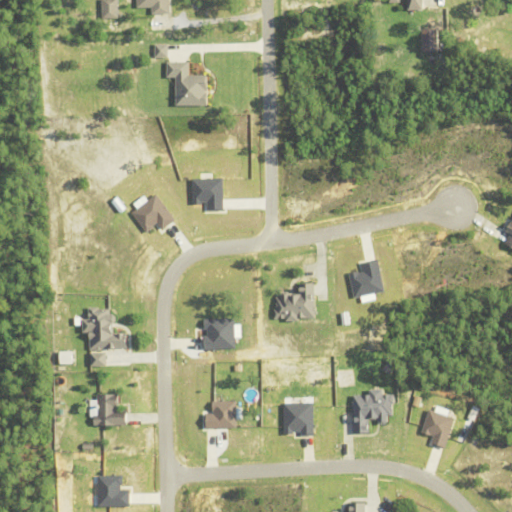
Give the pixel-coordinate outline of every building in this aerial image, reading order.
[(102,0),(119,0),(119,19),(102,19),(102,0)] [(152,15),(152,9),(137,9),(136,0),(170,0),(171,15),(152,15)] [(170,43),(157,43),(157,57),(171,57),(170,43)] [(178,105),(212,105),(213,75),(192,74),(192,61),(169,61),(169,77),(179,77),(178,105)] [(350,273),(356,298),(388,290),(381,260),(364,264),(365,270),(350,273)] [(317,282),(301,283),(301,292),(276,293),(276,317),(287,317),(288,319),(317,318),(317,282)] [(92,349),(129,348),(129,332),(118,333),(118,315),(113,315),(113,307),(91,308),(91,318),(85,318),(85,333),(91,332),(92,349)] [(238,348),(237,318),(205,319),(206,349),(238,348)] [(63,364),(75,363),(74,350),(62,351),(63,364)] [(108,351),(92,352),(92,366),(109,365),(108,351)] [(355,433),(373,433),(373,418),(382,418),(382,423),(395,423),(395,394),(387,394),(387,388),(372,388),(372,394),(355,394),(355,433)] [(93,426),(131,425),(131,414),(120,414),(120,395),(93,396),(93,426)] [(239,401),(215,401),(215,414),(206,414),(206,428),(239,428),(239,401)] [(286,433),(303,432),(303,435),(317,435),(316,402),(286,402),(286,433)] [(436,435),(433,443),(448,448),(457,418),(431,410),(424,432),(436,435)] [(133,506),(134,490),(125,490),(125,476),(101,475),(100,506),(133,506)] [(367,511),(367,503),(352,502),(351,511),(367,511)]
